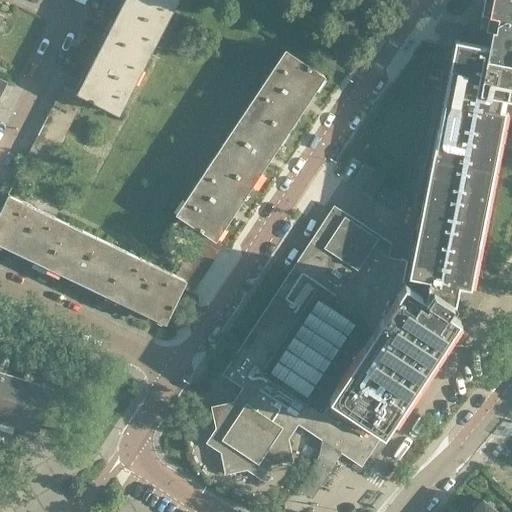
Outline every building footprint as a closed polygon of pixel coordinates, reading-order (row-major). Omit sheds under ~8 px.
[(124,0),(123,4),(164,26),(177,0),(124,0)] [(478,26),(485,27),(485,28),(462,24),(459,40),(454,39),(408,275),(430,279),(427,296),(403,281),(406,260),(388,258),(391,243),(334,204),(222,374),(241,387),(233,402),(210,406),(215,428),(205,443),(220,452),(225,474),(246,469),(261,479),(271,465),(293,460),(288,438),(298,424),(320,438),(317,452),(312,465),(310,468),(305,477),(294,487),(311,498),(341,453),(361,465),(376,442),(371,439),(378,428),(384,432),(459,318),(447,310),(452,303),(455,304),(459,285),(470,287),(505,109),(492,107),(494,95),(511,98),(511,0),(482,0),(480,13),(481,13),(478,26)] [(123,4),(108,33),(149,54),(164,26),(123,4)] [(108,33),(93,62),(134,84),(149,54),(108,33)] [(286,50),(267,78),(306,103),(324,75),(286,50)] [(78,91),(78,92),(85,96),(86,96),(86,97),(119,114),(134,84),(93,62),(78,91)] [(267,78),(249,105),(287,131),(306,103),(267,78)] [(64,84),(59,94),(81,105),(85,97),(85,96),(77,91),(77,90),(64,84)] [(59,94),(54,104),(75,115),(81,105),(59,94)] [(54,104),(48,114),(70,125),(75,115),(54,104)] [(249,105),(231,132),(269,157),(287,131),(249,105)] [(48,114),(43,124),(65,136),(70,125),(48,114)] [(43,124),(38,134),(60,146),(65,136),(43,124)] [(231,132),(213,159),(251,185),(269,157),(231,132)] [(38,134),(33,145),(54,156),(60,146),(38,134)] [(33,145),(27,155),(49,167),(54,156),(33,145)] [(213,159),(195,186),(234,212),(251,185),(213,159)] [(364,165),(350,184),(359,190),(373,171),(364,165)] [(371,199),(383,182),(385,179),(375,171),(361,191),(371,199)] [(234,212),(195,186),(177,214),(204,232),(215,239),(234,212)] [(39,209),(8,195),(0,211),(0,242),(19,252),(39,209)] [(39,209),(19,252),(48,266),(68,224),(39,209)] [(68,224),(48,266),(76,279),(97,237),(68,224)] [(204,232),(198,241),(218,254),(224,244),(215,239),(204,232)] [(97,237),(76,279),(108,295),(128,252),(97,237)] [(198,241),(191,251),(211,263),(218,254),(198,241)] [(191,251),(185,261),(205,273),(211,263),(191,251)] [(128,252),(108,295),(136,308),(156,266),(128,252)] [(185,261),(178,270),(199,283),(205,273),(185,261)] [(156,266),(136,308),(165,322),(182,287),(186,279),(176,274),(175,275),(156,266)] [(178,270),(176,274),(186,279),(182,287),(191,294),(199,283),(178,270)] [(0,416),(37,428),(44,407),(86,381),(77,365),(76,365),(42,386),(0,373),(0,362),(5,347),(0,345),(0,416)] [(497,511),(482,500),(472,511),(497,511)]
